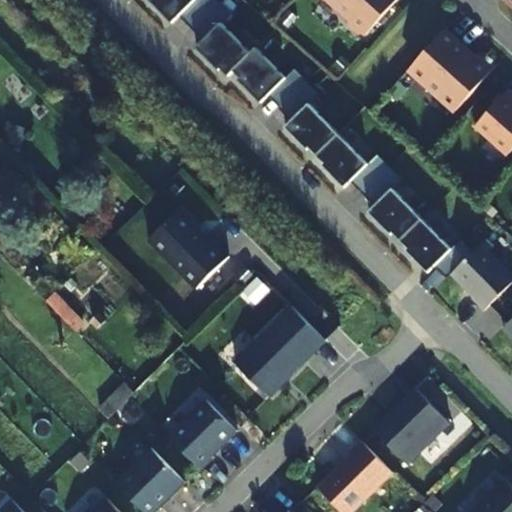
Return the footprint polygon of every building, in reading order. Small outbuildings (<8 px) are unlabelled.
[(149,0),(172,23),(178,17),(195,0),(149,0)] [(195,0),(178,17),(190,29),(211,8),(203,0),(195,0)] [(217,3),(214,0),(203,0),(211,8),(217,3)] [(362,32),(366,36),(397,0),(326,0),(351,22),(350,23),(350,28),(356,33),(361,33),(362,32)] [(224,21),(230,15),(217,3),(211,8),(224,21)] [(190,29),(203,41),(221,23),(224,21),(211,8),(190,29)] [(197,48),(219,71),(221,69),(228,76),(234,70),(250,54),(251,53),(221,23),(203,41),(197,48)] [(466,51),(444,31),(408,71),(455,113),(497,65),(483,52),(472,64),(463,55),(466,51)] [(256,48),(251,53),(250,54),(234,70),(228,76),(229,77),(234,71),(241,78),(239,80),(262,103),(268,97),(286,79),(256,48)] [(306,83),(295,71),(289,76),(301,88),(306,83)] [(286,79),(268,97),(279,109),(301,88),(289,76),(286,79)] [(313,100),(318,95),(306,83),(301,88),(313,100)] [(279,109),(292,121),(309,104),(313,100),(301,88),(279,109)] [(495,105),(475,127),(508,156),(511,151),(511,92),(509,89),(502,97),(495,105)] [(502,97),(499,94),(492,102),(495,105),(502,97)] [(292,121),(285,127),(308,150),(309,149),(317,156),(339,134),(309,104),(292,121)] [(339,134),(317,156),(324,163),(322,165),(345,188),(351,182),(369,164),(339,134)] [(378,155),(372,161),(384,173),(390,168),(378,155)] [(369,164),(351,182),(363,194),(384,173),(372,161),(369,164)] [(390,168),(384,173),(396,186),(402,180),(390,168)] [(384,173),(363,194),(375,206),(393,189),(396,186),(384,173)] [(375,206),(369,212),(391,235),(393,233),(400,241),(422,219),(393,189),(375,206)] [(422,219),(400,241),(408,249),(406,250),(429,274),(436,267),(453,250),(422,219)] [(463,241),(457,247),(468,257),(473,252),(463,241)] [(468,257),(451,274),(474,296),(471,299),(484,310),(511,282),(511,277),(480,245),(473,252),(468,257)] [(468,257),(457,247),(453,250),(436,267),(446,279),(451,274),(468,257)] [(234,364),(268,397),(325,341),(292,307),(234,364)] [(511,319),(503,329),(511,338),(511,319)] [(100,407),(109,416),(131,391),(123,383),(100,407)] [(416,391),(375,432),(409,467),(451,427),(416,391)] [(168,438),(200,471),(212,459),(209,456),(217,448),(218,449),(236,432),(206,401),(168,438)] [(106,419),(109,416),(100,407),(97,410),(106,419)] [(357,511),(395,476),(362,443),(351,454),(353,456),(319,490),(340,511),(357,511)] [(151,449),(115,484),(142,511),(154,511),(160,507),(158,505),(165,498),(169,498),(184,483),(151,449)] [(511,511),(511,487),(505,480),(473,511),(511,511)] [(118,511),(106,499),(92,511),(118,511)] [(0,511),(21,511),(11,501),(0,511)]
